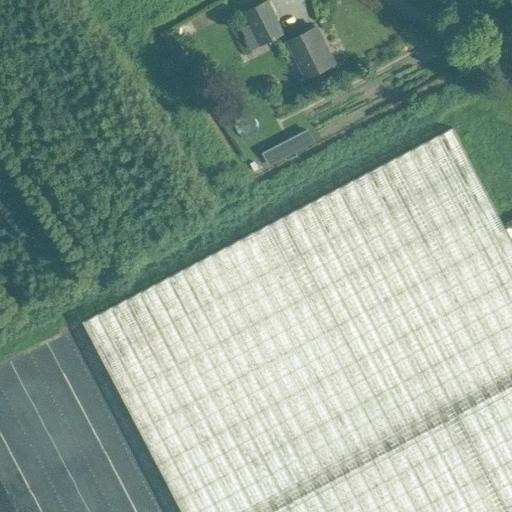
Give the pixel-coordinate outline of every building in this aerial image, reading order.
[(268,0),(266,0),(250,8),(245,11),(251,23),(262,45),(277,38),(285,33),(268,0)] [(251,23),(241,28),(252,50),(262,45),(251,23)] [(317,27),(289,41),(292,50),(306,77),(335,62),(317,27)] [(307,128),(262,152),(269,166),(314,142),(307,128)] [(511,511),(511,244),(452,131),(80,325),(177,511),(511,511)]
